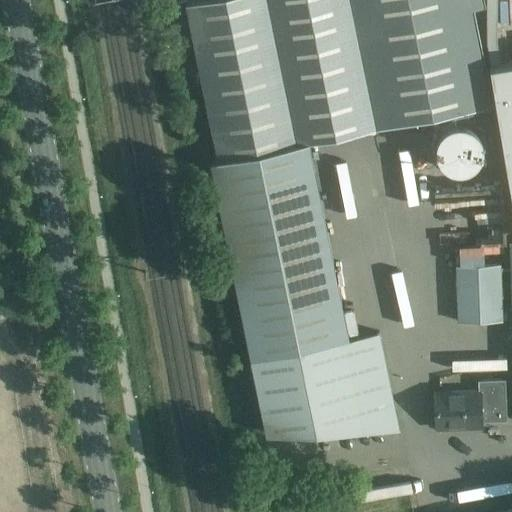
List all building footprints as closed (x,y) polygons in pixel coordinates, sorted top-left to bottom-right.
[(217,157),(211,158),(266,433),(397,428),(377,333),(348,338),(306,141),(492,104),(472,6),(484,4),(482,0),(194,0),(186,2),(217,157)] [(511,64),(490,68),(511,200),(511,64)] [(444,144),(446,194),(492,193),(490,142),(444,144)] [(458,321),(503,319),(501,263),(456,265),(458,321)] [(479,390),(435,391),(436,427),(481,426),(481,422),(507,421),(506,379),(479,380),(479,390)]
